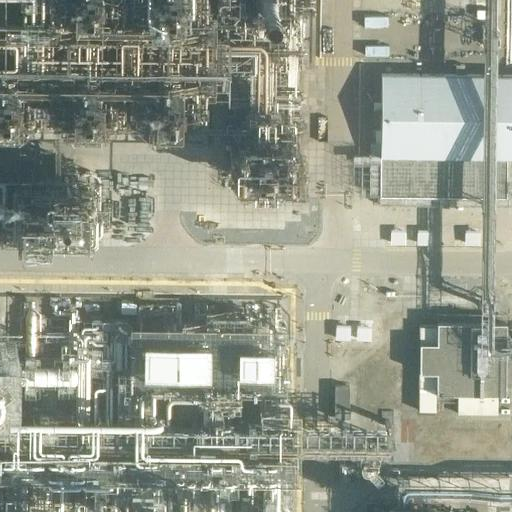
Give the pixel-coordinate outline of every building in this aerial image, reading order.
[(511,75),(380,74),(378,196),(505,197),(505,157),(511,157),(511,75)] [(0,356),(13,367),(67,297),(44,279),(0,336),(0,356)] [(164,351),(226,351),(226,313),(164,313),(164,351)] [(292,346),(291,319),(269,319),(269,346),(292,346)] [(456,401),(456,413),(496,413),(496,394),(504,394),(505,322),(490,322),(435,321),(435,326),(418,325),(417,417),(434,417),(435,401),(456,401)] [(256,402),(243,433),(272,444),(284,414),(256,402)] [(453,511),(455,486),(412,485),(410,511),(453,511)]
